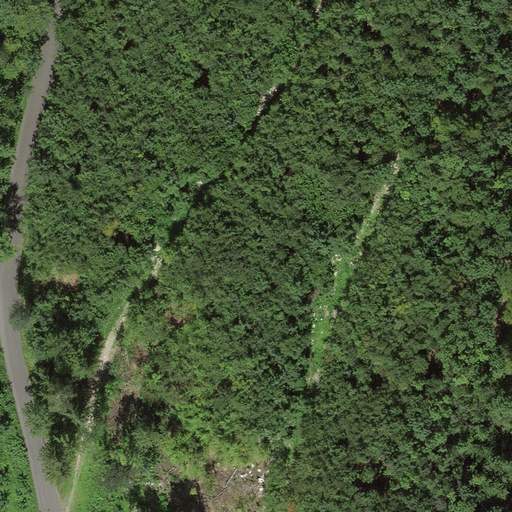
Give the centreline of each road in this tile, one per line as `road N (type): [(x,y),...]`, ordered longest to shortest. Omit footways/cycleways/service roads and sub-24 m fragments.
road 1 (unclassified): [(44,511),(4,312),(2,259),(59,0)]
road 2 (track): [(279,511),(333,295),(376,215)]
